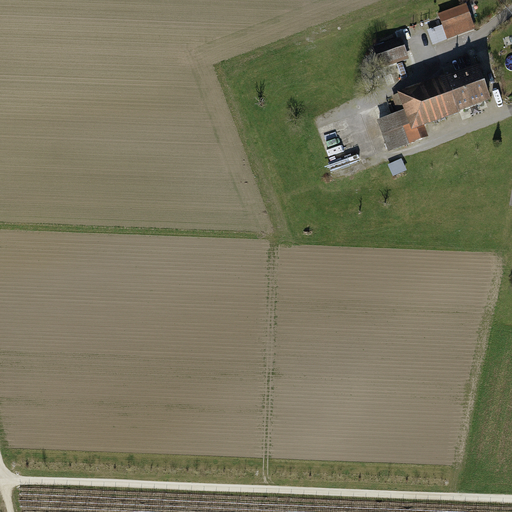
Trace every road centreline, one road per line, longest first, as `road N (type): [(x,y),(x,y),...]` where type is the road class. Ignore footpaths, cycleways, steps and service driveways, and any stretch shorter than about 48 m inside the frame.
road 1 (track): [(0,481),(511,501)]
road 2 (track): [(511,10),(399,88),(321,119)]
road 3 (unknown): [(511,112),(386,157),(363,147)]
